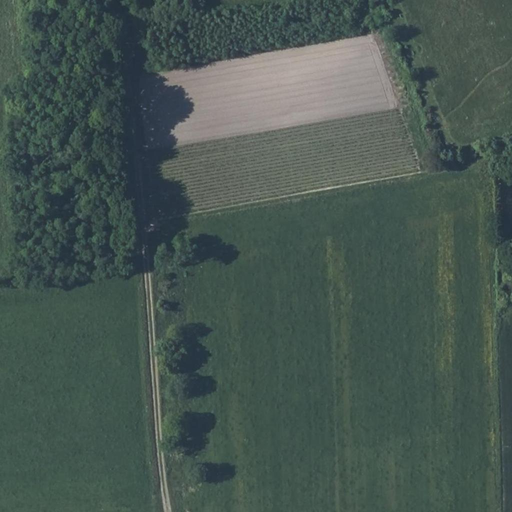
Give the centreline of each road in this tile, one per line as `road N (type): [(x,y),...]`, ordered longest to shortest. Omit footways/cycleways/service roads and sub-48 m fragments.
road 1 (track): [(123,0),(165,511)]
road 2 (track): [(142,224),(511,155)]
